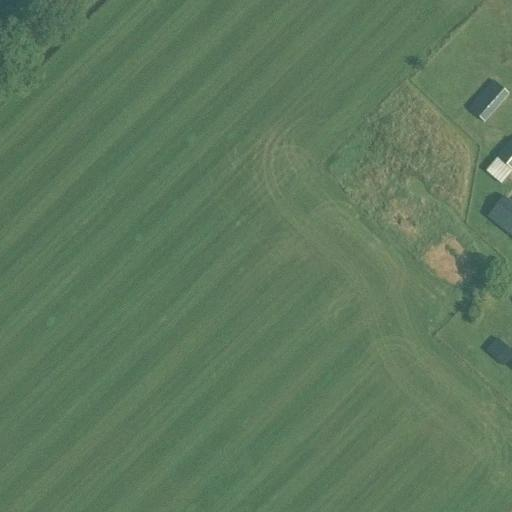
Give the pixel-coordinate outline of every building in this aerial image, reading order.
[(486,124),(510,97),(494,83),(470,110),(486,124)] [(511,171),(511,141),(497,159),(511,171)] [(511,174),(511,171),(497,159),(486,173),(502,186),(511,174)] [(511,237),(511,204),(504,198),(480,227),(495,239),(503,230),(511,237)] [(511,352),(498,340),(486,353),(504,368),(511,359),(511,352)]
